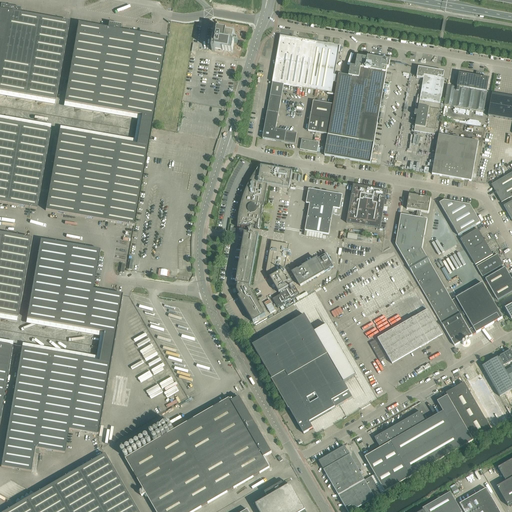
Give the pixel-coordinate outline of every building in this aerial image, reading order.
[(0,10),(0,91),(55,101),(69,22),(20,14),(21,9),(1,5),(0,10)] [(108,29),(78,24),(64,103),(141,116),(136,145),(59,132),(45,211),(134,227),(151,129),(167,39),(120,31),(121,26),(114,25),(109,24),(108,29)] [(216,41),(214,40),(212,51),(215,52),(215,49),(218,50),(219,51),(220,51),(220,50),(223,50),(223,52),(232,53),(234,44),(237,44),(238,42),(233,41),(234,36),(226,34),(227,32),(217,30),(215,39),(217,39),(216,41)] [(280,36),(272,83),(284,85),(331,93),(333,82),(337,83),(338,77),(335,76),(340,47),(280,36)] [(333,105),(328,135),(324,156),(370,164),(386,73),(387,70),(387,68),(389,69),(390,61),(367,57),(367,59),(357,57),(355,67),(350,66),(348,77),(339,75),(338,77),(337,83),(333,105)] [(418,68),(418,71),(417,75),(417,78),(423,79),(419,102),(418,112),(415,111),(414,116),(417,116),(414,132),(435,136),(444,80),(441,79),(441,78),(443,78),(444,72),(442,72),(418,68)] [(459,74),(457,88),(447,86),(444,106),(483,113),(487,93),(489,79),(459,74)] [(272,83),(270,96),(262,139),(295,145),(297,134),(276,130),(284,85),(272,83)] [(511,97),(492,94),(488,117),(511,120),(511,97)] [(308,132),(328,135),(333,105),(313,102),(308,132)] [(50,130),(0,121),(0,203),(37,210),(50,130)] [(432,175),(449,178),(471,182),(478,142),(439,135),(432,175)] [(302,140),(300,150),(317,153),(318,143),(302,140)] [(248,185),(247,187),(246,189),(245,192),(244,195),(243,197),(243,200),(242,202),(241,204),(240,207),(240,210),(239,213),(239,215),(239,218),(238,220),(238,223),(238,225),(238,228),(249,227),(249,226),(251,226),(250,228),(260,230),(262,216),(261,216),(262,208),(263,208),(264,208),(267,186),(289,190),(292,173),(261,167),(261,169),(259,168),(257,170),(256,172),(255,174),(253,177),(251,180),(250,182),(248,185)] [(511,173),(491,185),(502,203),(511,197),(511,173)] [(353,185),(347,224),(380,230),(387,191),(353,185)] [(342,196),(311,190),(309,190),(306,204),(310,204),(305,231),(329,235),(333,208),(340,210),(342,196)] [(401,215),(396,245),(455,346),(502,319),(482,284),(452,301),(422,250),(427,220),(420,218),(421,212),(428,213),(431,199),(409,195),(407,210),(418,212),(416,218),(401,215)] [(444,201),(439,204),(458,236),(480,223),(470,206),(444,201)] [(460,240),(468,253),(485,243),(478,230),(460,240)] [(31,239),(0,233),(0,314),(18,318),(31,239)] [(259,236),(252,235),(244,233),(244,235),(241,251),(236,284),(238,285),(237,291),(240,297),(238,298),(251,321),(253,323),(265,316),(251,290),(250,290),(249,287),(250,287),(256,254),(259,236)] [(40,240),(31,295),(27,319),(104,333),(116,335),(122,296),(122,295),(115,294),(93,290),(100,251),(40,240)] [(271,242),(266,271),(279,294),(280,293),(281,295),(277,297),(273,299),(273,300),(273,301),(278,309),(280,307),(282,306),(300,296),(295,287),(294,287),(293,285),(285,270),(289,245),(271,242)] [(485,243),(468,253),(475,266),(493,255),(485,243)] [(326,254),(293,274),(300,287),(334,267),(326,254)] [(497,255),(476,267),(482,278),(503,266),(497,255)] [(485,280),(492,290),(511,279),(505,268),(485,280)] [(511,280),(511,279),(492,290),(498,301),(511,293),(511,280)] [(264,304),(270,314),(275,311),(269,301),(264,304)] [(378,339),(392,365),(392,364),(392,363),(419,347),(420,349),(429,344),(428,342),(433,339),(434,341),(434,340),(442,336),(428,310),(380,338),(378,339)] [(304,316),(252,346),(253,346),(260,359),(261,360),(272,379),(271,380),(288,410),(289,409),(289,410),(290,411),(300,427),(303,434),(304,434),(309,431),(313,429),(309,423),(352,398),(344,383),(347,381),(348,381),(351,379),(354,377),(356,376),(327,326),(314,333),(304,316)] [(116,335),(104,333),(99,362),(110,364),(116,335)] [(0,419),(13,347),(0,344),(0,419)] [(22,349),(17,373),(1,467),(31,472),(35,449),(65,454),(69,430),(98,435),(110,364),(99,362),(22,349)] [(498,358),(482,367),(500,397),(511,390),(511,382),(511,381),(511,380),(511,367),(505,371),(503,367),(511,361),(511,353),(510,350),(500,357),(498,359),(498,358)] [(482,378),(470,385),(495,428),(507,421),(482,378)] [(380,449),(365,458),(375,475),(385,493),(463,447),(473,441),(491,431),(464,383),(460,385),(457,387),(446,394),(447,396),(437,402),(443,412),(426,422),(420,412),(374,438),(380,449)] [(152,444),(125,459),(143,490),(139,492),(142,497),(146,494),(152,506),(156,511),(194,511),(202,507),(209,503),(228,492),(235,488),(254,477),(261,473),(270,468),(265,460),(266,459),(265,457),(272,453),(258,429),(257,428),(256,426),(255,425),(239,398),(231,402),(229,399),(212,409),(193,420),(188,423),(186,424),(175,431),(154,442),(152,444)] [(345,447),(319,462),(332,485),(334,488),(336,492),(338,495),(347,511),(351,511),(364,505),(382,495),(385,493),(375,475),(372,477),(365,481),(359,472),(350,457),(350,455),(345,447)] [(100,456),(4,511),(137,511),(104,454),(103,455),(103,454),(100,456)] [(511,504),(511,459),(498,468),(506,482),(497,487),(508,507),(511,504)] [(256,505),(259,511),(305,511),(290,485),(285,488),(282,483),(265,493),(268,498),(256,505)] [(499,511),(486,489),(460,505),(464,511),(499,511)] [(450,493),(422,509),(424,511),(461,511),(450,493)]
